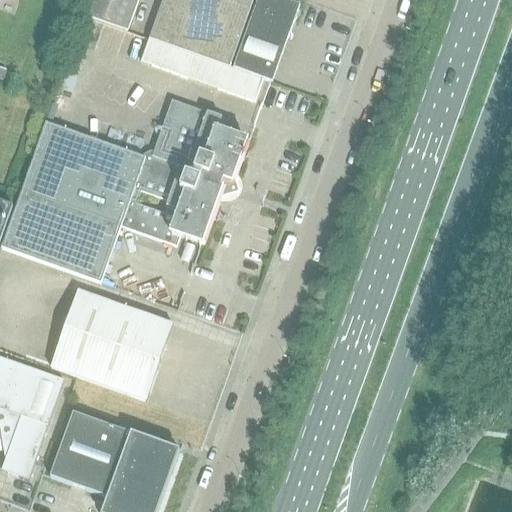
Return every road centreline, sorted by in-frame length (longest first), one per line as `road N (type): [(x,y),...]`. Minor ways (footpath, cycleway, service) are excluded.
road 1 (secondary): [(478,0),(296,511)]
road 2 (residential): [(393,0),(214,511)]
road 3 (secondary): [(352,511),(511,64)]
